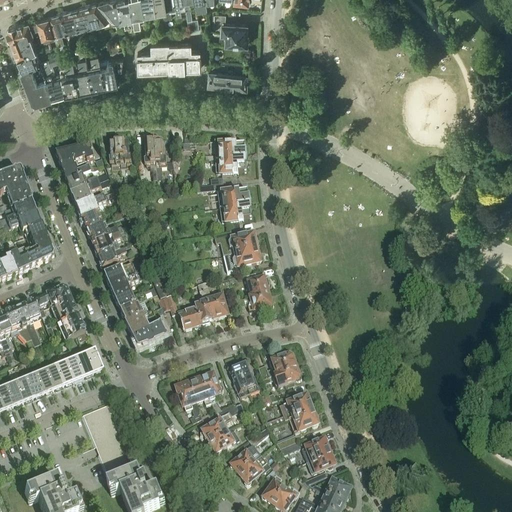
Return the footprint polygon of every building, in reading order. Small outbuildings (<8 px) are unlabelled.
[(114,20),(120,19),(117,0),(105,0),(98,2),(114,20)] [(129,0),(117,0),(120,19),(122,30),(133,29),(132,17),(129,0)] [(144,15),(144,14),(141,0),(129,0),(132,17),(144,15)] [(155,11),(153,0),(141,0),(144,14),(156,12),(155,11)] [(168,8),(176,7),(174,0),(153,0),(155,11),(163,10),(163,13),(161,13),(162,21),(167,21),(167,19),(172,18),(171,10),(168,11),(168,8)] [(185,3),(184,0),(174,0),(176,7),(177,17),(182,17),(180,4),(185,3)] [(190,2),(195,2),(194,0),(184,0),(185,3),(187,16),(189,30),(199,29),(198,19),(192,20),(191,15),(190,2)] [(194,0),(195,2),(197,15),(201,14),(201,6),(205,5),(204,0),(194,0)] [(85,6),(90,24),(105,20),(107,26),(113,24),(96,3),(91,4),(85,6)] [(91,26),(90,24),(85,6),(78,8),(77,7),(73,9),(82,41),(86,40),(84,32),(83,32),(82,29),(91,26)] [(82,41),(73,9),(68,10),(68,11),(62,12),(67,33),(77,30),(78,33),(80,41),(82,41)] [(50,15),(55,35),(57,39),(60,50),(65,48),(62,38),(59,39),(58,35),(67,33),(62,12),(54,14),(50,15)] [(215,14),(214,32),(221,32),(221,34),(225,34),(225,43),(247,45),(248,34),(247,34),(248,25),(226,23),(226,15),(215,14)] [(55,35),(50,15),(50,16),(37,20),(40,28),(43,38),(45,46),(46,46),(48,52),(52,50),(50,41),(48,42),(46,37),(55,35)] [(40,28),(37,20),(17,25),(6,30),(9,38),(10,38),(13,46),(32,38),(31,36),(34,36),(32,30),(40,28)] [(13,46),(17,58),(37,50),(32,38),(13,46)] [(151,43),(152,43),(152,49),(150,49),(150,52),(138,52),(138,70),(169,69),(169,70),(185,70),(185,68),(201,68),(200,50),(191,50),(191,43),(169,44),(169,43),(169,42),(151,43)] [(22,70),(39,63),(37,58),(38,56),(47,52),(46,47),(37,50),(17,58),(19,62),(20,63),(19,64),(21,67),(22,68),(21,69),(22,70)] [(81,69),(75,70),(78,90),(79,90),(81,91),(85,90),(86,89),(92,87),(88,68),(86,57),(85,52),(90,51),(90,47),(79,49),(81,58),(79,58),(81,69)] [(109,64),(101,65),(105,84),(107,86),(110,85),(112,83),(118,82),(116,69),(122,68),(123,57),(124,54),(124,50),(118,52),(119,58),(108,60),(109,64)] [(88,68),(92,87),(94,88),(97,88),(99,86),(105,84),(101,65),(99,53),(92,55),(94,67),(88,68)] [(40,63),(52,96),(58,95),(60,96),(63,95),(64,93),(65,93),(61,73),(55,75),(52,65),(60,63),(58,57),(47,60),(40,63)] [(78,90),(75,70),(73,60),(66,62),(68,72),(61,73),(65,93),(66,93),(68,94),(71,94),(72,92),(78,90)] [(50,97),(52,96),(40,63),(39,63),(22,70),(33,99),(37,101),(44,99),(46,100),(49,99),(50,97)] [(247,75),(248,67),(236,65),(235,71),(230,70),(229,73),(227,88),(234,88),(234,86),(246,88),(246,84),(247,84),(247,81),(247,75)] [(227,88),(229,73),(211,71),(209,84),(221,85),(220,87),(227,88)] [(147,169),(156,169),(154,141),(144,142),(147,169)] [(156,141),(154,141),(156,169),(157,175),(153,176),(153,184),(163,183),(162,168),(166,168),(163,141),(156,142),(156,141)] [(126,178),(125,173),(129,173),(128,168),(130,168),(130,166),(132,166),(131,159),(129,159),(128,144),(126,145),(126,143),(118,144),(122,174),(122,178),(126,178)] [(112,174),(122,174),(118,144),(112,144),(112,146),(109,146),(111,160),(109,160),(110,167),(111,167),(112,174)] [(206,162),(212,162),(247,161),(247,154),(246,154),(245,148),(220,148),(220,145),(215,145),(215,156),(221,156),(221,158),(206,159),(206,162)] [(74,154),(71,154),(75,165),(76,168),(85,164),(87,167),(94,164),(87,151),(86,150),(84,150),(83,152),(78,153),(77,152),(74,152),(74,154)] [(57,161),(61,171),(73,166),(75,165),(71,154),(59,157),(57,161)] [(103,168),(102,161),(95,164),(99,173),(105,171),(103,168)] [(212,167),(221,167),(221,177),(232,176),(232,178),(238,178),(238,176),(246,176),(246,169),(247,169),(247,161),(212,162),(212,167)] [(67,186),(82,180),(98,173),(97,172),(89,170),(78,174),(77,172),(75,172),(73,166),(61,171),(67,186)] [(13,211),(30,204),(31,204),(19,174),(16,173),(2,178),(4,183),(1,184),(3,189),(0,190),(0,198),(2,198),(1,196),(5,195),(11,212),(13,211)] [(86,188),(82,180),(67,186),(72,198),(109,183),(107,179),(96,183),(86,188)] [(72,198),(76,210),(92,204),(89,196),(100,192),(111,188),(109,183),(72,198)] [(223,193),(219,193),(221,211),(225,210),(251,207),(250,200),(249,200),(248,194),(240,195),(240,193),(234,194),(234,196),(224,197),(223,193)] [(92,204),(76,210),(76,211),(77,215),(79,216),(79,218),(79,219),(80,221),(81,221),(81,222),(82,222),(99,215),(97,210),(107,206),(105,202),(115,198),(114,195),(104,199),(92,204)] [(31,206),(30,204),(13,211),(15,218),(13,219),(10,212),(3,215),(6,222),(0,224),(0,230),(35,216),(32,210),(33,209),(32,206),(31,206)] [(226,217),(222,218),(223,225),(238,224),(238,226),(245,225),(244,223),(252,222),(251,215),(252,215),(251,207),(225,210),(226,217)] [(85,229),(86,235),(103,228),(113,224),(111,221),(102,225),(101,223),(106,221),(103,213),(99,215),(82,222),(82,223),(82,225),(83,228),(85,229)] [(22,235),(24,235),(40,228),(39,227),(40,225),(39,223),(37,222),(35,216),(0,230),(0,236),(0,237),(20,229),(22,235)] [(41,228),(40,228),(24,235),(26,240),(29,239),(34,252),(44,255),(50,252),(49,248),(48,248),(47,247),(48,246),(46,242),(45,241),(45,240),(45,239),(41,228)] [(106,235),(103,228),(86,235),(86,237),(88,240),(89,240),(92,248),(119,237),(116,231),(106,235)] [(97,259),(98,261),(114,254),(111,247),(121,243),(120,241),(126,239),(124,235),(119,237),(92,248),(95,254),(94,256),(95,258),(97,259)] [(221,247),(224,260),(256,252),(255,247),(257,244),(257,241),(253,239),(233,243),(232,236),(216,240),(215,241),(217,248),(221,247)] [(114,255),(114,254),(98,261),(100,266),(99,267),(100,270),(102,271),(102,273),(119,266),(116,260),(127,255),(126,253),(132,250),(130,248),(114,255)] [(6,268),(0,270),(5,282),(17,277),(6,252),(5,250),(0,252),(0,255),(4,265),(5,265),(6,268)] [(12,250),(6,252),(17,277),(29,272),(23,256),(22,256),(22,254),(15,257),(12,250)] [(28,254),(23,256),(29,272),(51,261),(53,258),(50,252),(44,255),(34,252),(28,255),(28,254)] [(227,275),(239,273),(238,270),(259,266),(261,263),(261,259),(258,258),(256,252),(224,260),(225,264),(227,275)] [(131,266),(104,278),(107,284),(106,285),(108,288),(109,288),(110,290),(139,278),(138,277),(135,270),(143,267),(141,262),(131,267),(131,266)] [(139,278),(110,290),(112,295),(111,296),(113,300),(114,300),(115,302),(131,296),(127,288),(130,287),(131,288),(139,284),(143,282),(142,280),(148,277),(146,274),(139,278)] [(246,277),(248,286),(248,287),(247,289),(248,293),(251,294),(252,299),(252,300),(268,295),(267,290),(270,289),(267,281),(265,282),(265,281),(262,282),(260,274),(246,277)] [(234,303),(228,278),(218,280),(222,295),(223,294),(226,295),(227,297),(227,299),(228,302),(228,304),(234,303)] [(158,281),(152,283),(160,302),(166,299),(158,281)] [(206,284),(201,286),(212,323),(228,319),(225,309),(227,308),(224,298),(215,301),(214,299),(211,300),(206,284)] [(196,311),(201,329),(209,327),(209,325),(212,323),(201,286),(198,287),(203,305),(196,307),(197,311),(196,311)] [(49,310),(50,310),(69,301),(65,290),(62,289),(35,302),(34,303),(37,311),(47,306),(49,310)] [(115,303),(115,304),(116,307),(118,307),(121,314),(138,306),(147,302),(157,298),(154,291),(144,296),(135,300),(137,305),(135,305),(131,296),(115,302),(115,303)] [(268,295),(252,300),(252,299),(250,300),(252,306),(248,308),(250,316),(254,315),(266,312),(267,312),(268,312),(269,312),(270,312),(271,312),(272,311),(273,311),(273,310),(273,309),(273,308),(273,307),(273,306),(272,306),(271,305),(271,304),(270,301),(268,295)] [(173,297),(166,299),(169,307),(175,305),(173,297)] [(242,303),(241,298),(236,300),(238,311),(247,308),(245,302),(242,303)] [(160,302),(158,302),(159,305),(162,310),(164,314),(170,313),(169,307),(166,299),(160,302)] [(50,310),(58,327),(77,318),(76,317),(77,315),(76,312),(74,311),(69,301),(50,310)] [(32,326),(40,323),(32,305),(29,306),(28,305),(26,306),(25,308),(17,311),(30,343),(33,350),(40,346),(32,326)] [(122,315),(121,317),(122,320),(124,320),(126,325),(143,318),(138,306),(121,314),(122,315)] [(162,310),(157,312),(161,320),(165,318),(164,314),(162,310)] [(30,343),(17,311),(8,315),(7,314),(4,316),(3,317),(11,336),(13,340),(18,338),(26,345),(27,345),(30,343)] [(201,329),(196,311),(179,316),(184,334),(194,331),(196,332),(200,331),(201,329)] [(50,329),(43,312),(39,314),(50,339),(54,337),(52,333),(57,330),(56,327),(50,329)] [(126,325),(126,326),(135,344),(142,341),(140,338),(150,333),(146,324),(148,322),(154,319),(158,320),(158,321),(161,320),(157,312),(143,318),(126,325)] [(4,339),(11,336),(3,317),(1,318),(0,317),(0,346),(3,354),(6,353),(10,351),(7,345),(5,346),(3,341),(4,340),(4,339)] [(82,329),(77,318),(58,327),(66,344),(76,339),(84,336),(85,335),(84,334),(85,332),(83,329),(82,329)] [(142,341),(135,344),(137,349),(141,351),(148,347),(150,349),(154,347),(155,345),(167,340),(166,339),(161,327),(150,333),(140,338),(142,341)] [(87,342),(84,336),(76,339),(79,345),(87,342)] [(13,364),(8,352),(4,354),(9,366),(13,364)] [(102,374),(100,369),(94,353),(83,358),(92,379),(102,374)] [(296,371),(293,362),(294,360),(293,360),(293,358),(293,357),(292,357),(291,357),(291,356),(290,356),(290,357),(288,358),(288,357),(288,358),(287,359),(269,366),(272,373),(268,375),(265,368),(258,371),(264,387),(271,385),(269,380),(272,379),(274,378),(274,380),(296,371)] [(92,379),(83,358),(73,362),(82,383),(92,379)] [(82,383),(73,362),(63,366),(72,387),(82,383)] [(72,387),(63,366),(53,370),(62,391),(72,387)] [(247,368),(239,371),(249,397),(260,393),(254,381),(253,381),(247,368)] [(52,395),(62,391),(53,370),(43,374),(52,395)] [(239,401),(249,397),(239,371),(230,374),(236,387),(234,388),(239,401)] [(300,384),(301,384),(301,382),(302,382),(302,381),(301,382),(300,379),(301,379),(300,379),(299,378),(296,371),(274,380),(280,395),(293,390),(291,386),(296,384),(298,385),(298,384),(300,384)] [(42,399),(52,395),(43,374),(33,378),(42,399)] [(208,379),(202,381),(211,407),(212,407),(215,416),(221,414),(219,408),(216,409),(215,405),(217,405),(215,401),(214,398),(221,396),(213,375),(207,377),(208,379)] [(32,403),(42,399),(33,378),(23,382),(32,403)] [(191,385),(189,386),(196,405),(204,402),(205,404),(207,409),(211,407),(202,381),(196,383),(195,382),(192,383),(191,385)] [(22,407),(32,403),(23,382),(13,387),(22,407)] [(202,422),(196,405),(189,386),(176,390),(175,393),(177,397),(179,397),(183,410),(184,409),(186,413),(191,411),(194,420),(190,421),(193,426),(202,422)] [(12,412),(22,407),(13,387),(3,391),(12,412)] [(0,411),(2,416),(12,412),(3,391),(0,392),(0,411)] [(269,399),(268,397),(261,399),(265,409),(271,406),(271,405),(269,399)] [(267,431),(289,422),(312,413),(309,406),(309,405),(310,404),(309,401),(305,399),(302,400),(301,402),(281,410),(284,420),(265,426),(267,431)] [(109,407),(109,406),(81,418),(81,419),(109,485),(137,474),(109,407)] [(247,418),(242,406),(236,408),(241,421),(247,418)] [(208,446),(209,445),(226,434),(222,428),(225,426),(223,423),(238,416),(236,408),(234,409),(213,419),(216,425),(208,430),(209,430),(201,435),(208,446)] [(289,422),(290,426),(294,437),(312,430),(314,431),(317,430),(318,426),(317,423),(315,422),(312,413),(289,422)] [(230,468),(230,470),(231,471),(232,471),(239,478),(261,459),(262,459),(254,450),(270,436),(267,431),(254,440),(249,444),(252,448),(245,454),(246,455),(233,466),(232,466),(230,468)] [(226,434),(209,445),(216,455),(233,446),(234,448),(239,445),(234,435),(228,439),(226,434)] [(251,436),(246,440),(249,444),(254,440),(251,436)] [(277,448),(280,453),(298,446),(296,440),(296,439),(276,447),(277,448)] [(302,452),(307,465),(330,455),(328,450),(330,450),(327,445),(326,445),(325,444),(324,444),(322,443),(319,444),(318,446),(302,452)] [(298,446),(280,453),(284,458),(301,451),(298,446)] [(333,461),(330,455),(307,465),(312,477),(328,471),(330,473),(333,471),(333,469),(334,469),(335,468),(335,467),(336,466),(334,461),(333,461)] [(261,459),(239,478),(246,487),(245,487),(247,490),(249,490),(251,488),(251,487),(262,477),(263,478),(271,471),(261,459)] [(275,474),(280,470),(275,465),(271,469),(275,474)] [(282,473),(280,470),(275,474),(271,479),(276,482),(277,480),(282,473)] [(143,485),(138,473),(137,474),(109,485),(107,486),(112,499),(120,495),(127,511),(152,511),(160,509),(159,505),(163,503),(157,489),(153,491),(149,483),(143,485)] [(298,499),(303,502),(303,501),(310,488),(328,481),(326,476),(304,485),(301,481),(299,485),(302,489),(300,495),(298,499)] [(275,510),(285,493),(288,489),(281,485),(282,484),(277,480),(272,487),(275,489),(267,500),(264,500),(265,506),(268,506),(275,510)] [(77,511),(80,511),(74,497),(70,499),(66,490),(60,493),(55,481),(24,493),(29,506),(38,503),(41,511),(77,511)] [(316,488),(312,490),(317,492),(345,504),(351,493),(338,487),(338,485),(332,482),(328,491),(329,491),(328,494),(326,493),(324,492),(316,488)] [(285,493),(275,510),(278,511),(286,511),(294,501),(295,502),(298,499),(299,497),(300,495),(295,491),(293,493),(288,489),(285,493)] [(322,499),(318,508),(327,511),(341,511),(342,511),(345,504),(317,492),(315,496),(322,499)] [(303,502),(297,511),(309,511),(311,509),(316,511),(327,511),(318,508),(303,501),(303,502)]
